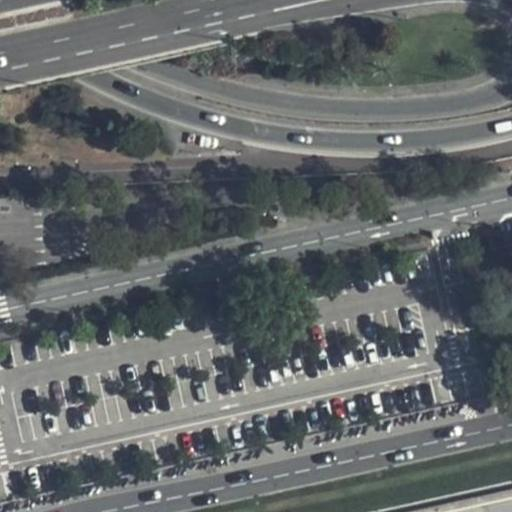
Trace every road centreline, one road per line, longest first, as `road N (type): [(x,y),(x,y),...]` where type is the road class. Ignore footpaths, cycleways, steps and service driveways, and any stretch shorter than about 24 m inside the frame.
road 1 (primary): [(0,14),(89,75),(207,122),(360,144),(511,128)]
road 2 (secondary): [(511,196),(0,308)]
road 3 (primary): [(511,84),(415,110),(304,108),(135,60),(35,0)]
road 4 (secondary): [(97,511),(511,422)]
road 5 (primary): [(0,57),(258,2)]
